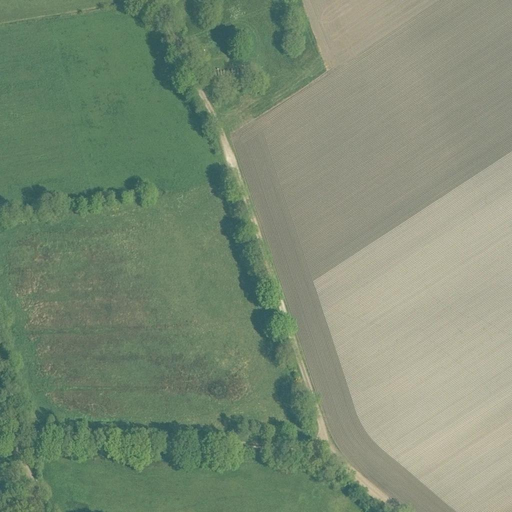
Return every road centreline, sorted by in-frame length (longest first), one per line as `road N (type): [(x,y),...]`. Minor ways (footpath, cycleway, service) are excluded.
road 1 (track): [(327,449),(257,225),(158,0)]
road 2 (track): [(327,449),(28,435),(17,448),(32,486),(31,511)]
